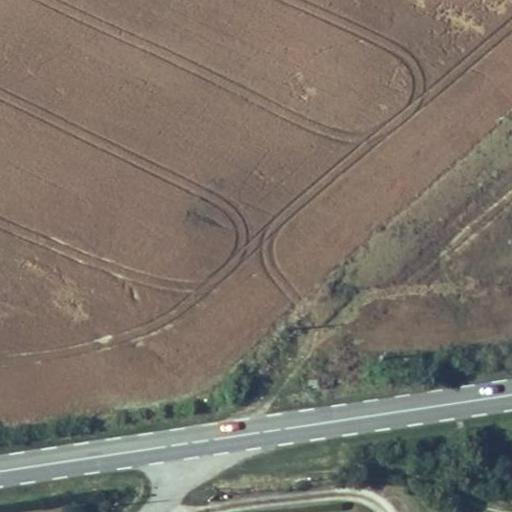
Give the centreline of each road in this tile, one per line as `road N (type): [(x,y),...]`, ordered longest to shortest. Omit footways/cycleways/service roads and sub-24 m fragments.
road 1 (tertiary): [(188,443),(511,394)]
road 2 (tertiary): [(0,472),(188,443)]
